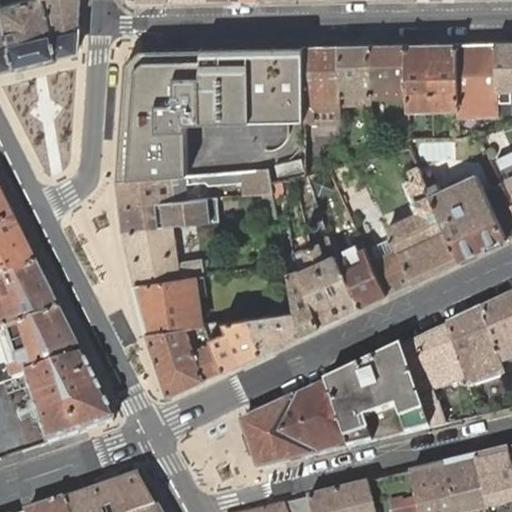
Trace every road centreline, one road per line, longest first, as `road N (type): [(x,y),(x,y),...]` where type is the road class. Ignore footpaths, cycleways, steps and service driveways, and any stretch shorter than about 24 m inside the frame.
road 1 (residential): [(511,16),(103,25)]
road 2 (tertiary): [(511,264),(152,434)]
road 3 (residential): [(511,425),(206,511)]
road 4 (tertiary): [(152,434),(38,207)]
road 5 (residential): [(103,25),(90,175),(38,207)]
road 6 (tertiary): [(0,486),(152,434)]
